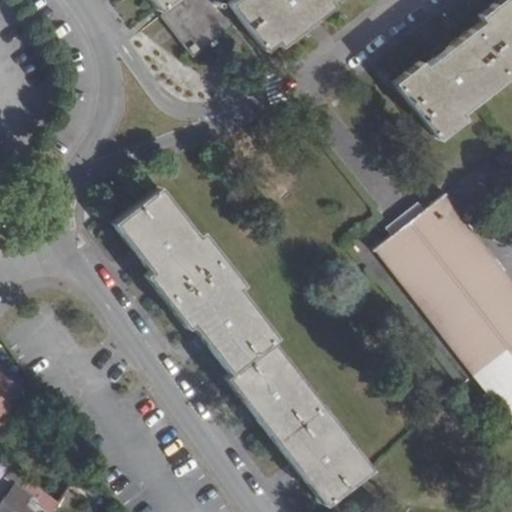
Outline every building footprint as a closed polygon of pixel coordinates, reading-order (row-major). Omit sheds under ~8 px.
[(152,0),(161,11),(175,0),(152,0)] [(235,22),(218,0),(185,0),(165,17),(197,58),(234,30),(230,25),(235,22)] [(232,0),(270,50),(281,41),(284,46),(299,34),(297,30),(317,14),(319,18),(335,5),(333,2),(336,0),(232,0)] [(511,3),(502,11),(498,7),(482,20),(486,24),(432,65),(428,61),(398,86),(442,141),(473,117),(468,112),(511,78),(511,3)] [(329,506),(375,470),(275,341),(280,337),(244,290),(247,286),(207,234),(203,237),(165,191),(121,227),(155,272),(152,276),(193,329),(197,326),(234,374),(229,378),(329,506)] [(511,285),(501,272),(442,196),(407,224),(374,249),(511,425),(511,285)] [(11,378),(0,370),(0,431),(24,399),(6,385),(11,378)] [(53,511),(55,511),(63,503),(29,478),(22,488),(17,484),(0,508),(0,511),(33,511),(29,508),(36,498),(53,511)]
